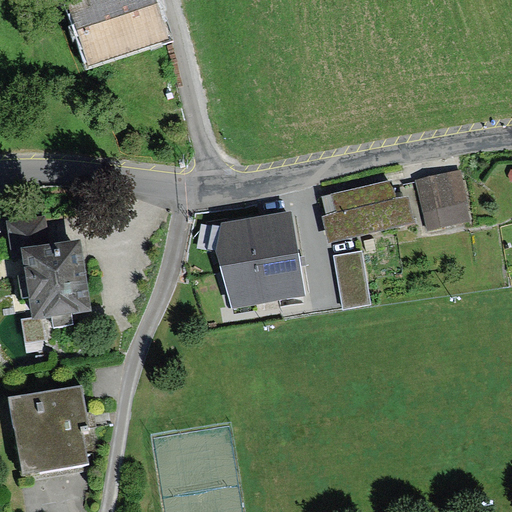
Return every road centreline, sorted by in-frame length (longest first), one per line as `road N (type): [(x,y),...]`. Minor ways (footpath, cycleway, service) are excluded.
road 1 (residential): [(511,135),(213,189)]
road 2 (residential): [(213,189),(52,169),(0,176)]
road 3 (residential): [(165,0),(213,189)]
